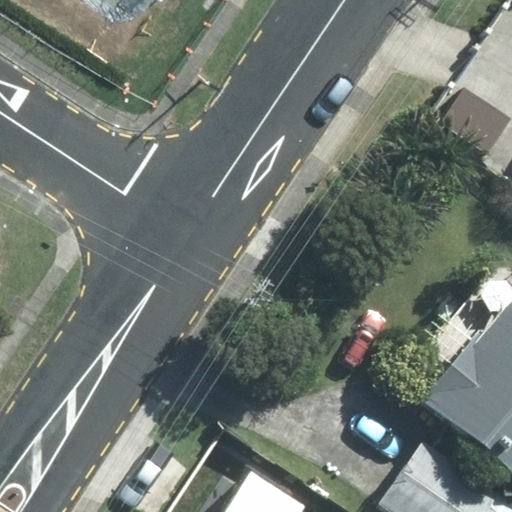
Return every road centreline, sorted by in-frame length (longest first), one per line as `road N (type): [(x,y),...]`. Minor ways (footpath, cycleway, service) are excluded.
road 1 (residential): [(184,230),(5,511)]
road 2 (residential): [(338,0),(184,230)]
road 3 (residential): [(184,230),(0,113)]
